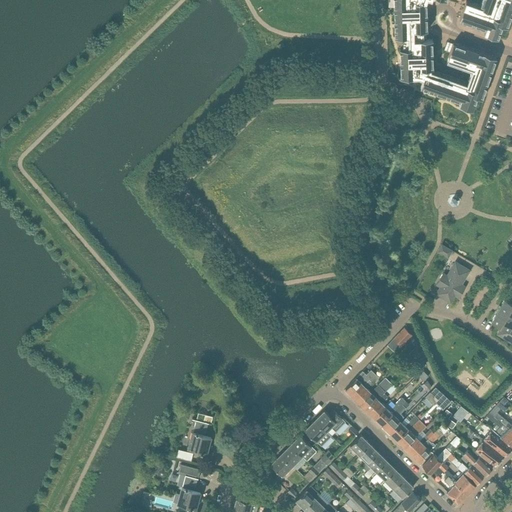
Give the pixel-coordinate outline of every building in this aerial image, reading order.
[(511,0),(394,0),(395,37),(403,37),(403,48),(400,48),(401,78),(418,78),(419,78),(424,79),(421,87),(461,101),(459,105),(473,110),(478,96),(482,98),(497,57),(483,52),(483,53),(474,50),(453,43),(447,61),(472,70),(467,83),(432,70),(432,69),(433,69),(433,39),(426,39),(426,31),(428,30),(427,2),(427,0),(431,0),(432,0),(444,0),(446,0),(482,0),(480,6),(466,1),(460,19),(486,29),(484,33),(498,38),(503,25),(507,27),(511,12),(511,0)] [(448,203),(450,206),(453,208),(456,207),(459,205),(461,202),(460,199),(458,196),(455,195),(452,195),(449,197),(448,200),(448,203)] [(442,244),(438,251),(440,252),(448,258),(452,250),(442,244)] [(436,293),(436,294),(451,303),(457,291),(461,294),(466,286),(462,284),(470,270),(455,261),(447,275),(443,273),(439,280),(443,283),(440,287),(443,288),(439,295),(436,293)] [(511,342),(511,299),(511,302),(505,299),(492,321),(501,327),(497,334),(511,342)] [(394,338),(401,345),(412,335),(404,328),(394,338)] [(405,350),(408,353),(414,347),(410,342),(405,346),(405,350)] [(417,360),(412,354),(408,357),(413,364),(417,360)] [(420,359),(412,366),(418,372),(425,365),(420,359)] [(351,394),(353,397),(358,392),(357,390),(362,386),(363,387),(375,374),(371,369),(366,374),(363,371),(344,390),(349,395),(351,394)] [(418,376),(423,381),(428,376),(423,371),(418,376)] [(354,400),(359,405),(371,393),(367,388),(373,383),(379,377),(375,374),(363,387),(362,386),(357,390),(358,392),(353,397),(355,398),(354,400)] [(422,385),(427,392),(430,390),(431,386),(427,380),(422,385)] [(365,408),(368,411),(373,405),(372,404),(376,400),(377,401),(381,397),(385,393),(386,392),(379,384),(371,393),(359,405),(364,410),(365,408)] [(432,390),(438,395),(441,392),(435,387),(432,390)] [(425,397),(433,405),(436,402),(430,392),(425,397)] [(368,414),(374,419),(386,407),(381,402),(388,396),(385,393),(377,401),(376,400),(372,404),(373,405),(368,411),(370,413),(368,414)] [(380,423),(383,426),(388,420),(387,419),(391,415),(392,415),(396,411),(402,404),(405,400),(402,397),(394,404),(392,401),(386,407),(374,419),(378,424),(380,423)] [(508,402),(504,399),(497,407),(501,410),(508,402)] [(388,420),(383,426),(384,427),(383,428),(388,433),(404,417),(400,413),(406,408),(402,404),(396,411),(392,415),(391,415),(387,419),(388,420)] [(461,406),(454,415),(460,419),(467,411),(461,406)] [(325,410),(315,420),(326,431),(327,431),(331,427),(335,432),(346,422),(342,418),(334,410),(329,414),(325,410)] [(447,410),(442,417),(447,421),(448,419),(452,414),(447,410)] [(502,424),(501,425),(503,426),(511,433),(511,424),(498,413),(494,416),(502,424)] [(396,438),(399,442),(405,436),(404,434),(408,430),(409,431),(424,415),(423,414),(421,416),(419,414),(417,416),(415,415),(405,425),(402,422),(389,435),(394,440),(396,438)] [(399,444),(404,449),(417,437),(413,433),(427,418),(424,415),(409,431),(408,430),(404,434),(405,436),(399,442),(400,443),(399,444)] [(201,452),(203,453),(203,452),(206,453),(210,438),(205,436),(208,422),(195,419),(187,448),(201,451),(201,452)] [(326,431),(315,420),(305,429),(317,441),(321,446),(331,436),(327,431),(326,431)] [(504,456),(506,454),(511,448),(511,446),(502,438),(491,429),(479,421),(476,425),(479,427),(477,430),(481,432),(480,433),(485,437),(484,438),(504,456)] [(491,428),(491,429),(502,438),(511,446),(511,433),(503,426),(501,425),(495,431),(491,428)] [(359,432),(353,426),(349,430),(355,436),(359,432)] [(410,453),(413,455),(419,449),(417,448),(421,444),(422,445),(436,431),(433,433),(430,430),(426,435),(425,434),(420,440),(417,437),(404,449),(409,454),(410,453)] [(419,449),(413,455),(415,457),(413,458),(419,464),(426,457),(431,451),(431,450),(435,445),(435,444),(433,442),(440,435),(436,431),(422,445),(421,444),(417,448),(419,449)] [(300,434),(290,445),(302,456),(307,461),(317,451),(312,446),(300,434)] [(351,445),(360,454),(370,443),(361,434),(351,445)] [(504,456),(484,438),(481,443),(482,443),(477,450),(487,458),(495,465),(504,456)] [(360,454),(368,462),(378,452),(370,443),(360,454)] [(431,474),(433,471),(438,466),(447,457),(451,453),(456,447),(451,443),(446,448),(437,457),(434,454),(429,458),(422,466),(431,474)] [(290,445),(280,454),(292,466),(302,456),(290,445)] [(191,461),(193,454),(178,450),(176,458),(191,461)] [(463,454),(485,475),(492,467),(480,456),(477,459),(468,450),(463,454)] [(329,451),(325,455),(330,460),(334,456),(329,451)] [(372,467),(377,471),(387,460),(378,452),(368,462),(363,467),(367,472),(372,467)] [(455,457),(451,453),(447,457),(463,472),(476,484),(484,476),(477,469),(472,464),(468,468),(464,464),(462,462),(461,463),(455,457)] [(292,466),(280,454),(271,464),(276,468),(271,473),(279,481),(283,478),(282,477),(292,466)] [(330,460),(325,455),(321,459),(326,465),(330,460)] [(377,471),(386,480),(396,469),(387,460),(377,471)] [(343,470),(338,465),(334,461),(329,466),(333,470),(338,475),(343,470)] [(178,504),(196,508),(200,493),(194,492),(198,478),(196,477),(198,469),(181,464),(178,473),(185,475),(178,504)] [(438,466),(433,471),(438,475),(440,473),(443,470),(438,466)] [(303,477),(309,482),(315,476),(319,473),(313,467),(309,471),(303,477)] [(323,473),(332,482),(337,477),(328,468),(323,473)] [(386,480),(394,489),(405,478),(396,469),(386,480)] [(344,480),(348,483),(351,480),(348,476),(348,475),(343,470),(338,475),(343,480),(344,480)] [(451,479),(466,494),(476,484),(463,472),(456,479),(453,476),(451,478),(451,479)] [(451,479),(451,478),(448,476),(444,480),(451,487),(447,491),(458,503),(466,494),(451,479)] [(337,477),(332,482),(337,487),(342,482),(337,477)] [(405,478),(394,489),(403,497),(414,487),(405,478)] [(351,487),(356,492),(360,488),(360,487),(362,486),(357,481),(355,483),(351,480),(348,483),(351,487)] [(296,500),(305,509),(320,494),(311,485),(307,489),(296,500)] [(288,491),(294,497),(298,493),(292,487),(288,491)] [(365,501),(369,497),(372,493),(368,490),(365,493),(360,488),(356,492),(365,501)] [(344,494),(349,499),(354,494),(349,489),(344,494)] [(392,511),(402,511),(407,508),(410,511),(421,500),(413,491),(392,511)] [(305,509),(308,511),(319,511),(329,503),(320,494),(305,509)] [(354,494),(349,499),(354,504),(359,499),(354,494)] [(237,498),(233,511),(234,511),(256,511),(258,504),(261,505),(262,499),(258,498),(249,496),(248,501),(237,498)] [(365,501),(374,510),(378,506),(369,497),(365,501)] [(336,511),(338,511),(329,502),(329,503),(319,511),(336,511)] [(422,511),(428,506),(424,503),(415,511),(422,511)]
